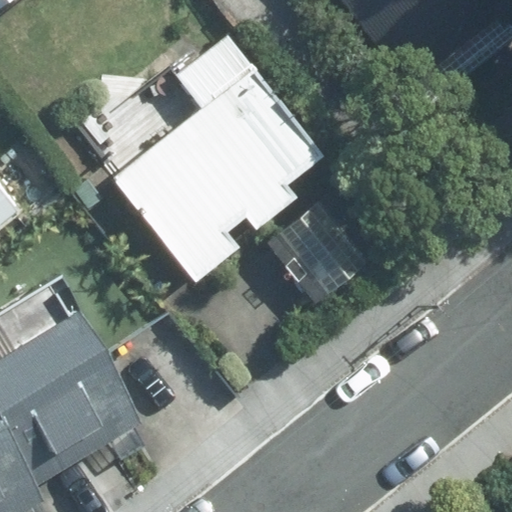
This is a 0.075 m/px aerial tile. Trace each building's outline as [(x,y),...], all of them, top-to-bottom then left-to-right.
[(511,0),(360,0),(433,92),(511,30),(511,0)] [(120,172),(199,273),(242,239),(232,225),(253,209),(261,219),(301,188),(293,177),(328,149),(230,24),(158,81),(188,118),(120,172)] [(0,234),(27,213),(0,180),(0,234)] [(371,254),(325,193),(268,237),(314,298),(371,254)] [(0,362),(0,388),(46,445),(89,412),(99,425),(155,382),(88,295),(0,362)] [(0,495),(3,500),(57,458),(46,445),(0,388),(0,495)]
